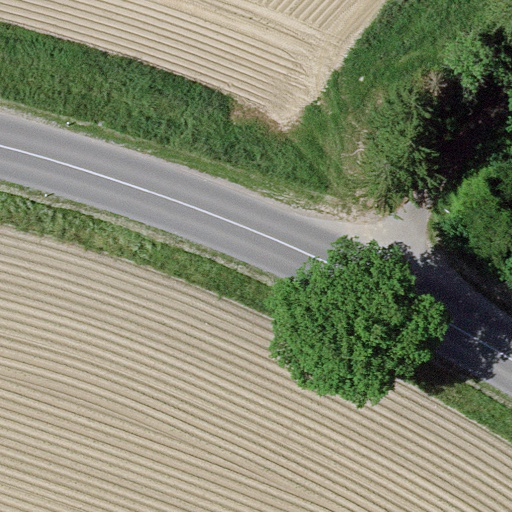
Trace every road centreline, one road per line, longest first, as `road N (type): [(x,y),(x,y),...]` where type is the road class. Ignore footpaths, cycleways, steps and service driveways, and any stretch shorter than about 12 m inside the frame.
road 1 (secondary): [(0,145),(180,200),(300,250),(511,360)]
road 2 (track): [(377,285),(466,101),(511,81)]
